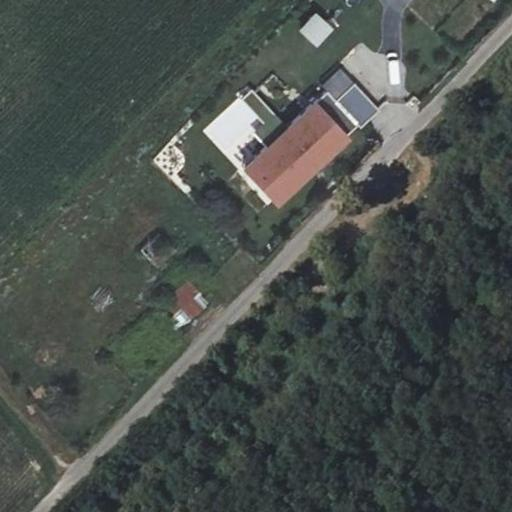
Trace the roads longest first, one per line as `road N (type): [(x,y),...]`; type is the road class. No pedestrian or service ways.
road 1 (unclassified): [(511,27),(39,511)]
road 2 (track): [(0,381),(76,474)]
